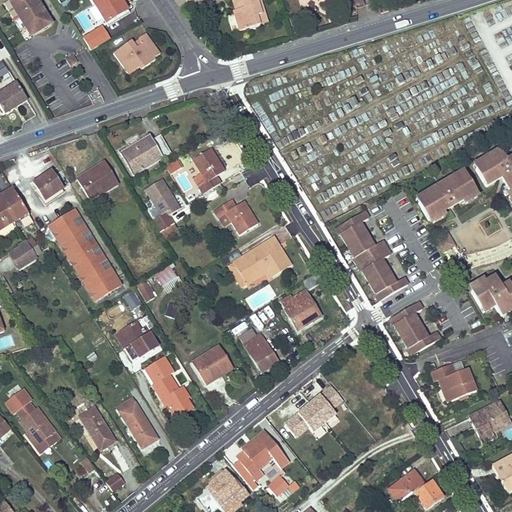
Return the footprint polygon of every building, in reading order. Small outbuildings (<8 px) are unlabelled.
[(41,13),(43,12),(36,1),(34,3),(32,0),(9,0),(8,1),(14,10),(20,19),(25,28),(31,37),(51,25),(48,19),(45,21),(41,13)] [(124,14),(114,0),(90,0),(106,25),(124,14)] [(120,0),(114,0),(124,14),(127,12),(120,0)] [(239,32),(257,27),(254,18),(261,16),(258,5),(261,5),(259,0),(232,0),(234,8),(236,7),(237,11),(233,13),(239,32)] [(254,18),(257,27),(267,24),(261,5),(258,5),(261,16),(254,18)] [(131,42),(116,53),(125,66),(122,68),(128,76),(138,69),(140,72),(154,62),(153,60),(159,55),(145,35),(139,40),(139,41),(142,45),(136,49),(134,45),(131,42)] [(116,53),(113,55),(122,68),(125,66),(116,53)] [(0,62),(0,78),(9,74),(3,61),(0,62)] [(0,107),(4,114),(13,109),(12,107),(15,105),(17,107),(27,101),(16,83),(0,93),(0,107)] [(132,152),(130,148),(120,154),(133,177),(171,154),(160,136),(152,141),(132,152)] [(149,137),(130,148),(132,152),(152,141),(149,137)] [(179,148),(173,152),(176,158),(182,155),(179,148)] [(206,184),(198,189),(202,196),(217,187),(213,179),(216,177),(224,173),(211,151),(193,162),(200,174),(206,184)] [(483,166),(476,170),(486,188),(502,178),(511,196),(511,157),(506,161),(500,151),(481,162),(483,166)] [(172,175),(183,168),(178,160),(167,167),(172,175)] [(104,163),(83,176),(85,178),(105,166),(104,163)] [(85,178),(83,176),(78,179),(91,201),(117,185),(105,166),(85,178)] [(51,174),(34,184),(45,202),(62,191),(51,174)] [(200,174),(192,179),(198,189),(206,184),(200,174)] [(425,200),(418,204),(429,222),(432,220),(441,214),(464,201),(474,195),(477,193),(466,176),(459,180),(457,176),(423,196),(425,200)] [(216,177),(213,179),(217,187),(221,184),(216,177)] [(174,226),(168,217),(181,209),(163,181),(146,191),(161,215),(151,221),(160,234),(174,226)] [(4,200),(0,202),(14,223),(28,214),(13,190),(2,197),(4,200)] [(474,195),(464,201),(466,204),(476,199),(474,195)] [(0,231),(14,223),(0,202),(0,231)] [(217,220),(218,219),(226,215),(231,223),(239,237),(257,226),(244,204),(236,208),(232,210),(228,204),(213,213),(217,220)] [(48,228),(53,236),(57,233),(61,240),(57,242),(62,250),(66,247),(70,254),(66,257),(70,264),(74,262),(79,269),(75,271),(80,279),(84,277),(88,284),(84,286),(89,295),(92,293),(97,301),(119,288),(114,279),(116,278),(111,269),(104,274),(100,267),(107,262),(102,255),(95,259),(90,252),(98,248),(93,241),(86,245),(81,237),(88,233),(84,226),(77,230),(73,223),(80,219),(75,211),(48,228)] [(344,234),(341,235),(355,259),(358,258),(361,264),(386,249),(382,243),(374,248),(360,224),(369,220),(365,213),(340,227),(344,234)] [(441,214),(432,220),(434,224),(443,218),(441,214)] [(226,215),(218,219),(223,228),(231,223),(226,215)] [(84,226),(80,219),(73,223),(77,230),(84,226)] [(174,226),(160,234),(165,242),(178,233),(174,226)] [(57,233),(53,236),(57,242),(61,240),(57,233)] [(93,241),(88,233),(81,237),(86,245),(93,241)] [(457,247),(449,234),(437,241),(445,254),(457,247)] [(32,240),(27,243),(35,257),(40,253),(32,240)] [(273,240),(232,265),(241,278),(235,281),(241,290),(246,287),(243,283),(266,269),(272,279),(290,268),(280,252),(278,254),(275,249),(278,248),(273,240)] [(35,257),(27,243),(19,247),(19,248),(10,254),(19,269),(37,258),(35,257)] [(66,247),(62,250),(66,257),(70,254),(66,247)] [(102,255),(98,248),(90,252),(95,259),(102,255)] [(365,270),(362,272),(376,296),(379,294),(383,301),(408,286),(404,279),(395,284),(382,261),(390,256),(386,249),(361,264),(365,270)] [(74,262),(70,264),(75,271),(79,269),(74,262)] [(111,269),(107,262),(100,267),(104,274),(111,269)] [(241,278),(232,265),(227,268),(235,281),(241,278)] [(171,269),(157,278),(162,287),(177,279),(171,269)] [(243,283),(246,287),(264,276),(267,282),(272,279),(266,269),(243,283)] [(317,274),(302,283),(308,292),(323,283),(317,274)] [(84,277),(80,279),(84,286),(88,284),(84,277)] [(474,291),(471,293),(482,311),(489,306),(491,310),(495,308),(501,318),(511,312),(511,288),(510,285),(502,289),(496,278),(484,286),(474,291)] [(481,282),(472,288),(474,291),(484,286),(481,282)] [(146,284),(138,288),(147,303),(155,298),(146,284)] [(287,311),(285,312),(297,331),(317,319),(310,308),(313,306),(304,292),(290,301),(289,298),(281,302),(287,311)] [(135,296),(126,302),(131,310),(141,305),(135,296)] [(165,317),(176,320),(179,306),(168,304),(165,317)] [(397,325),(394,327),(408,351),(411,349),(414,355),(439,341),(435,334),(427,339),(413,316),(422,311),(418,304),(393,319),(397,325)] [(313,306),(310,308),(317,319),(320,317),(313,306)] [(135,323),(121,331),(130,346),(125,350),(132,362),(138,359),(139,360),(157,349),(148,336),(145,338),(142,333),(135,323)] [(121,331),(115,335),(125,350),(130,346),(121,331)] [(255,338),(251,331),(239,338),(262,374),(273,367),(255,338)] [(260,336),(255,338),(273,367),(277,364),(260,336)] [(213,381),(212,379),(231,367),(219,348),(192,364),(206,386),(213,381)] [(459,362),(450,366),(454,375),(463,372),(459,362)] [(425,367),(427,372),(436,369),(434,363),(425,367)] [(450,366),(430,374),(433,383),(437,382),(440,391),(445,389),(450,403),(475,393),(467,371),(463,372),(454,375),(450,366)] [(231,367),(212,379),(213,381),(233,369),(231,367)] [(151,387),(161,402),(163,400),(167,407),(175,419),(185,413),(180,404),(187,401),(189,399),(182,388),(177,391),(168,377),(166,378),(162,371),(150,378),(154,385),(151,387)] [(332,387),(310,404),(327,425),(338,416),(333,411),(344,402),(332,387)] [(445,389),(440,391),(446,404),(450,403),(445,389)] [(15,416),(17,414),(30,405),(34,402),(26,390),(6,404),(15,416)] [(132,399),(117,409),(142,450),(157,440),(132,399)] [(187,401),(180,404),(185,413),(186,414),(193,411),(187,401)] [(314,435),(327,425),(310,404),(286,424),(298,439),(310,429),(314,435)] [(492,434),(490,430),(508,421),(500,404),(469,419),(482,445),(494,439),(492,434)] [(56,435),(38,410),(35,412),(30,405),(17,414),(23,421),(20,423),(28,434),(27,434),(27,436),(36,448),(38,447),(38,448),(50,439),(55,446),(59,443),(54,436),(56,435)] [(94,409),(79,418),(100,452),(115,443),(94,409)] [(0,437),(10,430),(0,417),(0,437)] [(508,421),(490,430),(492,434),(510,425),(508,421)] [(236,460),(230,465),(252,493),(257,490),(253,484),(261,477),(256,470),(253,467),(262,460),(276,448),(263,433),(240,451),(242,453),(235,459),(236,460)] [(42,456),(55,446),(50,439),(38,448),(38,447),(36,448),(42,456)] [(511,490),(511,456),(492,467),(497,477),(501,485),(506,494),(511,490)] [(87,460),(81,464),(90,476),(95,472),(87,460)] [(262,460),(253,467),(256,470),(265,463),(262,460)] [(414,472),(412,474),(423,488),(425,487),(414,472)] [(224,474),(209,486),(224,506),(239,493),(224,474)] [(423,488),(412,474),(388,491),(398,505),(413,494),(414,495),(423,488)] [(117,475),(105,483),(112,493),(124,485),(117,475)] [(280,479),(268,488),(276,498),(288,489),(280,479)] [(423,488),(414,495),(425,511),(441,499),(430,483),(425,487),(423,488)] [(223,511),(206,490),(194,499),(205,511),(223,511)] [(0,511),(11,511),(4,503),(0,506),(0,511)]
